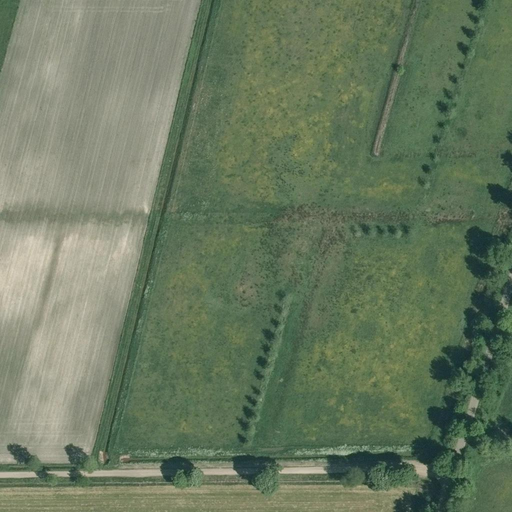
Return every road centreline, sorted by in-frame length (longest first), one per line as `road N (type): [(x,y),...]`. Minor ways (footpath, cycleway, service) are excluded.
road 1 (track): [(452,469),(0,476)]
road 2 (unclassified): [(439,511),(511,276)]
